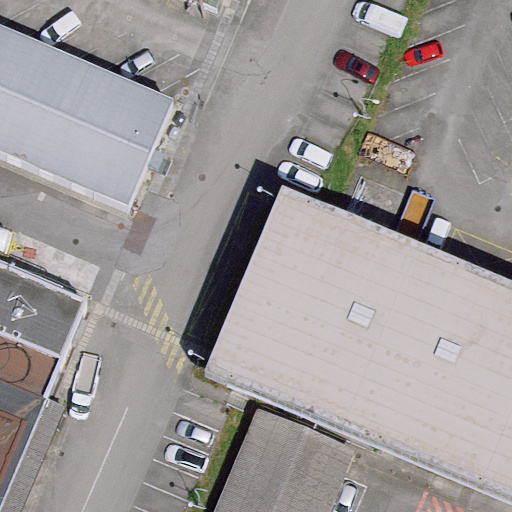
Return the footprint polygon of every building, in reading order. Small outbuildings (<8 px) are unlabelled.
[(177,0),(222,21),(231,0),(177,0)] [(0,158),(135,217),(175,111),(0,35),(0,158)] [(511,303),(289,210),(217,379),(511,503),(511,303)] [(0,511),(0,506),(88,314),(0,278),(0,511)] [(331,511),(355,457),(261,418),(221,511),(331,511)]
